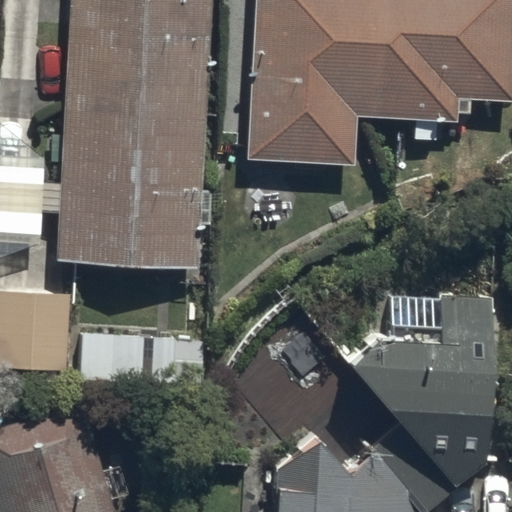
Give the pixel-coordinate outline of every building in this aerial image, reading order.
[(71,0),(59,266),(197,273),(209,0),(71,0)] [(511,0),(255,0),(244,162),(355,170),(358,120),(457,127),(459,99),(511,102),(511,0)] [(0,372),(65,377),(70,295),(0,290),(0,372)] [(279,471),(276,511),(440,511),(488,471),(499,302),(413,296),(342,358),(371,391),(279,471)] [(198,338),(79,332),(77,379),(196,385),(198,338)] [(113,511),(83,404),(0,427),(0,511),(113,511)]
